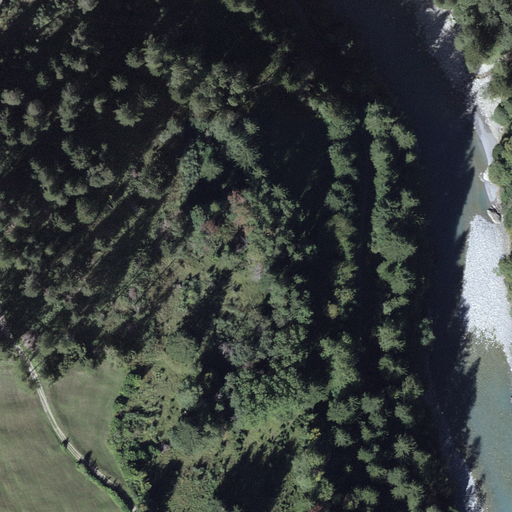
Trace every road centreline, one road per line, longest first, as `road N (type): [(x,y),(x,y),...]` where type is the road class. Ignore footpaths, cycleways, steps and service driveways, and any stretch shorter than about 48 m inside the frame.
road 1 (track): [(368,511),(353,438),(365,164),(348,89),(294,0)]
road 2 (track): [(0,308),(37,400),(134,511)]
